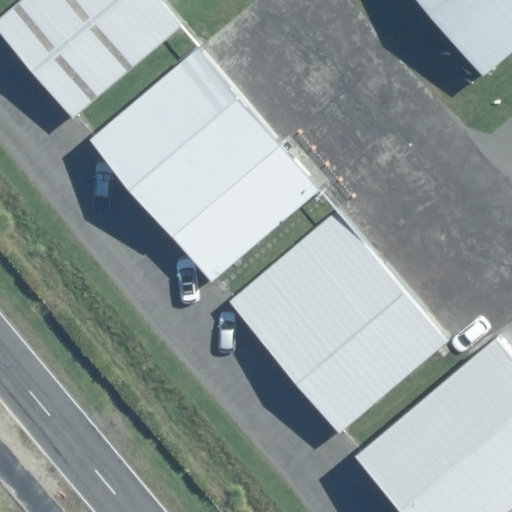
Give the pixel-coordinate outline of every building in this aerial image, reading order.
[(10,0),(0,9),(0,28),(75,118),(184,27),(162,0),(10,0)] [(511,0),(422,0),(484,73),(511,49),(511,0)] [(197,42),(88,134),(212,279),(321,186),(260,115),(197,42)] [(336,204),(224,297),(336,432),(448,340),(398,279),(336,204)] [(511,345),(496,327),(353,448),(408,511),(498,511),(511,500),(511,345)]
